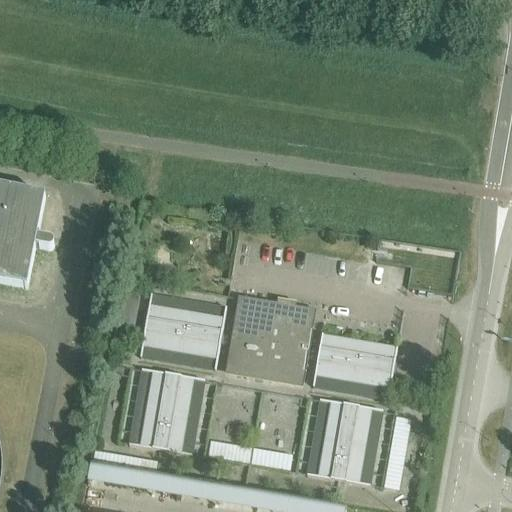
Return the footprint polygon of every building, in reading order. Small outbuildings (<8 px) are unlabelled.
[(36,250),(49,253),(50,253),(51,253),(52,252),(53,251),(54,251),(55,249),(55,248),(55,247),(54,246),(54,245),(53,244),(52,243),(51,243),(38,240),(46,200),(0,190),(0,285),(28,291),(36,250)] [(151,298),(141,361),(142,361),(144,349),(217,361),(215,374),(216,374),(227,311),(226,311),(224,323),(151,311),(153,299),(151,298)] [(241,303),(228,376),(302,389),(314,316),(259,306),(258,309),(242,306),(242,303),(241,303)] [(322,338),(313,391),(315,391),(317,378),(390,391),(388,403),(389,404),(400,341),(399,341),(396,353),(323,340),(324,338),(322,338)] [(129,449),(192,460),(193,459),(180,457),(193,384),(205,386),(205,384),(143,374),(142,375),(155,377),(142,450),(130,448),(129,449)] [(320,481),(308,479),(308,480),(370,491),(370,489),(358,487),(371,414),(383,416),(383,415),(320,404),(320,405),(333,408),(320,481)] [(213,445),(211,460),(252,464),(254,449),(213,445)]
